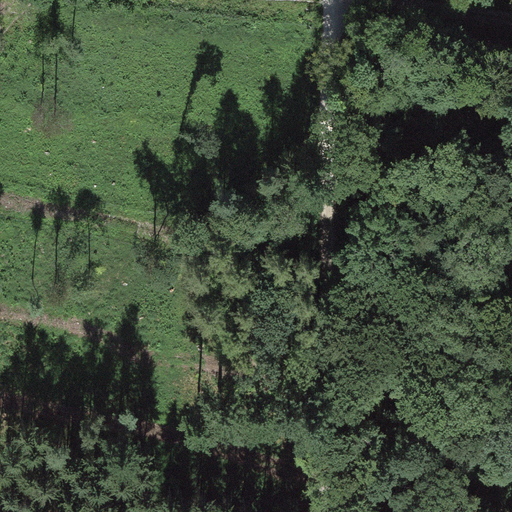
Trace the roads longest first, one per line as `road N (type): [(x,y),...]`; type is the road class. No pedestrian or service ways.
road 1 (track): [(323,0),(326,511)]
road 2 (track): [(323,0),(511,18)]
